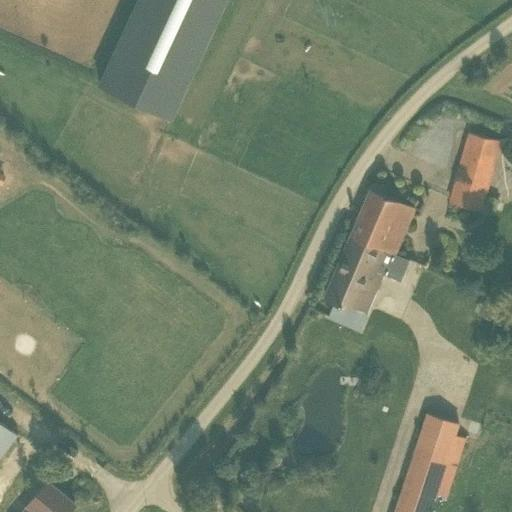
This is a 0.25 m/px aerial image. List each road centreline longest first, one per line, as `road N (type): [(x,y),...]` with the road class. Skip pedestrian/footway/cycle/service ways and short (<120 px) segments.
road 1 (unclassified): [(155,487),(290,325),(382,149),(454,65),(511,24)]
road 2 (unknown): [(417,511),(467,367),(434,319)]
road 3 (track): [(129,511),(98,476),(0,406)]
